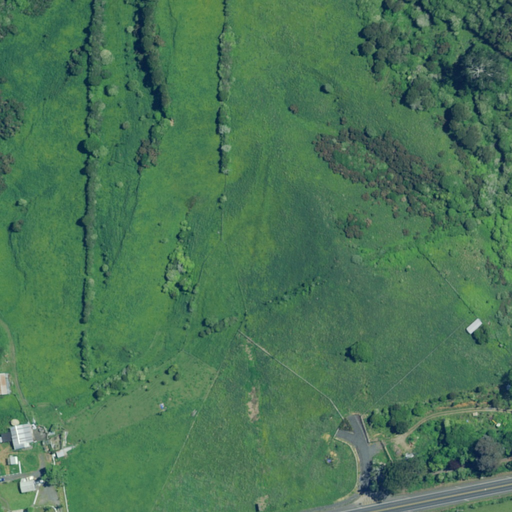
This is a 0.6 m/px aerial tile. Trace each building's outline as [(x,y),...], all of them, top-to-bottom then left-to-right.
[(485,324),(480,318),(468,328),(472,334),(485,324)] [(0,395),(9,394),(7,374),(0,374),(0,395)] [(34,441),(30,423),(11,428),(17,450),(30,446),(29,443),(34,441)] [(405,430),(396,435),(398,439),(407,434),(405,430)] [(25,478),(21,479),(23,493),(36,491),(34,480),(26,482),(25,478)]
